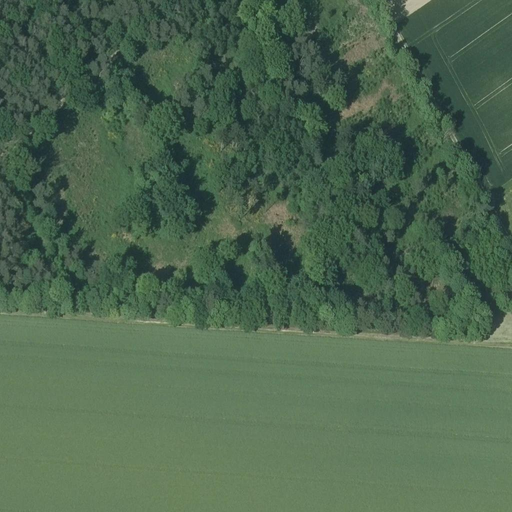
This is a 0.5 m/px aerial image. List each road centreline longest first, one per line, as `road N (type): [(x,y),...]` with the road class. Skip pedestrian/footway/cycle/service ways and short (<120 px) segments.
road 1 (track): [(511,347),(0,312)]
road 2 (track): [(511,246),(376,0)]
road 3 (track): [(0,144),(7,152),(178,0)]
